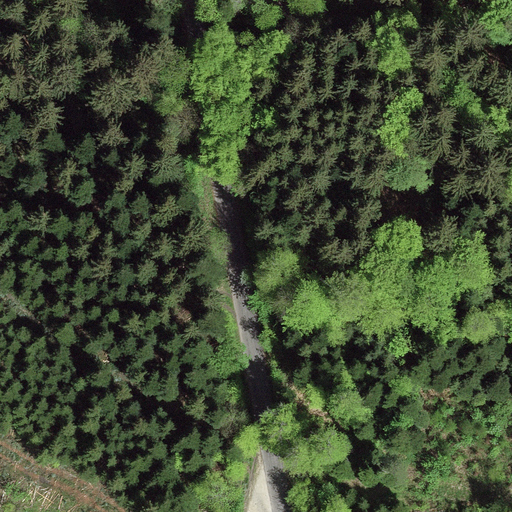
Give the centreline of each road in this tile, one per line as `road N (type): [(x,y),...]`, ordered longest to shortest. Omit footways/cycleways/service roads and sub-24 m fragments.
road 1 (unclassified): [(273,511),(190,0)]
road 2 (track): [(192,9),(265,22),(511,18)]
